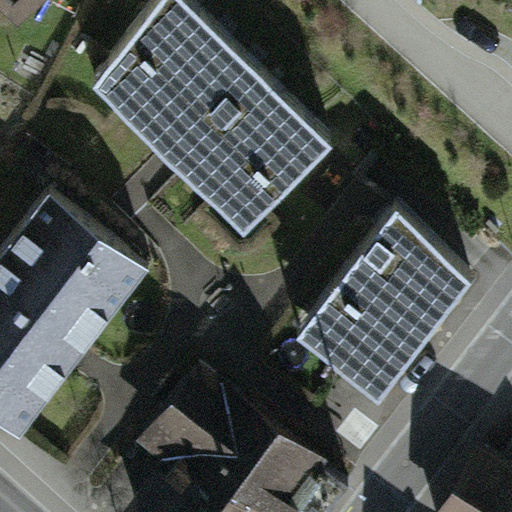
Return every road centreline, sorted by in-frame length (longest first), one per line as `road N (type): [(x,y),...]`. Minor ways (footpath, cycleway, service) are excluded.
road 1 (residential): [(379,511),(511,336)]
road 2 (residential): [(511,115),(380,0)]
